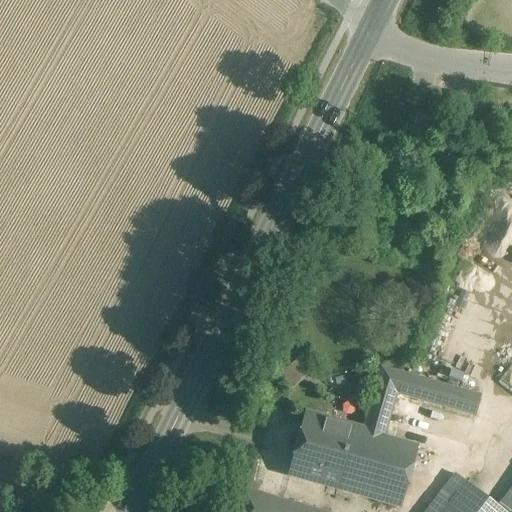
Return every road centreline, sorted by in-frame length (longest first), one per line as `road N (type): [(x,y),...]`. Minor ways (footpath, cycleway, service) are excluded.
road 1 (tertiary): [(129,511),(376,17)]
road 2 (unknown): [(376,17),(403,47),(444,72),(511,85)]
road 3 (unknown): [(511,305),(489,347),(488,371),(492,399),(511,426)]
